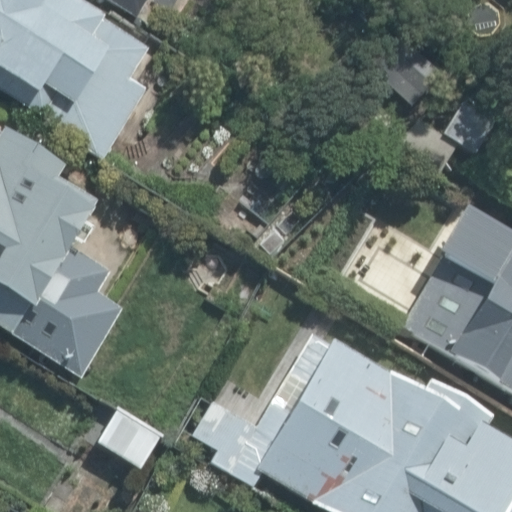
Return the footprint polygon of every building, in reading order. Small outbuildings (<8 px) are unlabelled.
[(134,43),(69,0),(0,0),(0,96),(96,158),(136,83),(120,74),(134,43)] [(135,0),(98,0),(125,17),(135,0)] [(48,162),(0,136),(0,328),(73,372),(115,303),(90,289),(98,267),(52,247),(81,193),(48,175),(48,162)] [(511,237),(447,202),(391,320),(511,396),(511,237)] [(511,511),(511,449),(299,325),(220,471),(296,511),(511,511)] [(109,406),(91,435),(133,461),(151,432),(109,406)]
